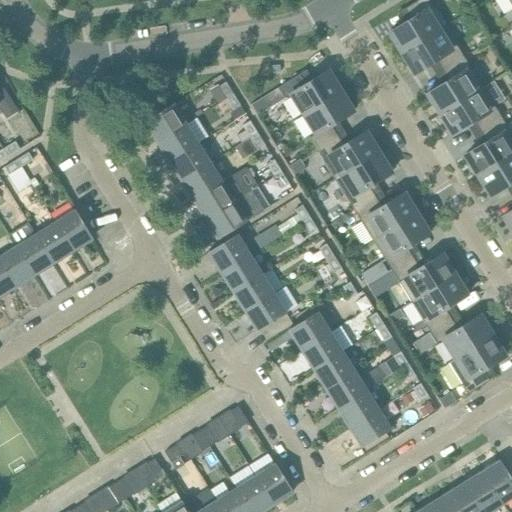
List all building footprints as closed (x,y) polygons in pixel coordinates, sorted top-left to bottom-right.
[(418,0),(404,9),(410,19),(388,33),(401,53),(438,30),(437,30),(426,11),(432,7),(427,0),(418,0)] [(442,70),(463,57),(443,26),(437,30),(438,30),(401,53),(413,74),(435,60),(442,70)] [(439,114),(482,88),(463,57),(442,70),(448,80),(426,94),(439,114)] [(298,75),(277,88),(284,99),(290,95),(302,114),(339,91),(327,71),(305,85),(298,75)] [(226,82),(218,87),(225,99),(233,94),(226,82)] [(0,107),(6,117),(17,110),(3,88),(0,89),(0,107)] [(480,131),(501,118),(482,88),(439,114),(451,135),(473,121),(480,131)] [(339,91),(302,114),(315,134),(308,138),(315,149),(336,136),(330,125),(352,112),(339,91)] [(250,104),(256,114),(275,103),(269,93),(250,104)] [(233,94),(225,99),(233,111),(241,107),(233,94)] [(144,120),(157,141),(186,124),(173,103),(146,120),(146,119),(144,120)] [(477,176),(511,153),(511,135),(501,118),(480,131),(486,142),(464,155),(477,176)] [(250,121),(242,125),(249,137),(257,133),(250,121)] [(157,141),(169,161),(198,143),(186,124),(157,141)] [(336,136),(315,149),(334,179),(377,153),(365,132),(343,146),(336,136)] [(257,133),(249,137),(257,150),(265,145),(257,133)] [(15,141),(3,149),(8,156),(20,149),(15,141)] [(169,161),(181,180),(210,162),(198,143),(169,161)] [(28,152),(15,160),(19,168),(33,160),(28,152)] [(377,153),(334,179),(353,210),(374,197),(368,187),(390,173),(377,153)] [(511,183),(511,153),(477,176),(489,196),(511,182),(511,183)] [(274,159),(266,164),(273,176),(281,171),(274,159)] [(15,160),(3,168),(8,175),(19,192),(30,185),(19,168),(15,160)] [(193,199),(222,181),(210,162),(181,180),(193,199)] [(281,171),(273,176),(281,189),(289,184),(281,171)] [(193,199),(205,219),(234,201),(222,181),(193,199)] [(234,201),(205,219),(218,239),(218,240),(220,239),(219,238),(246,221),(260,212),(248,192),(234,201)] [(374,197),(353,210),(372,241),(415,214),(403,193),(381,207),(374,197)] [(302,205),(294,210),(302,222),(310,217),(302,205)] [(73,209),(53,222),(70,249),(91,236),(90,234),(89,235),(73,209)] [(511,232),(511,210),(502,216),(511,232)] [(372,241),(391,271),(412,258),(406,248),(428,234),(415,214),(372,241)] [(310,217),(302,222),(309,234),(317,230),(310,217)] [(70,249),(53,222),(34,234),(51,262),(70,249)] [(34,234),(14,246),(32,274),(51,262),(34,234)] [(208,251),(221,272),(249,254),(237,234),(210,251),(209,250),(208,251)] [(326,244),(318,248),(326,261),(334,256),(326,244)] [(32,274),(14,246),(0,255),(0,266),(13,286),(32,274)] [(221,272),(233,291),(261,274),(249,254),(221,272)] [(410,302),(453,275),(441,254),(419,268),(412,258),(391,271),(410,302)] [(334,256),(326,261),(333,273),(341,268),(334,256)] [(0,266),(0,294),(13,286),(0,266)] [(233,291),(245,310),(273,293),(261,274),(233,291)] [(453,275),(410,302),(411,302),(417,298),(429,317),(422,321),(429,332),(451,319),(444,309),(466,295),(453,275)] [(350,282),(342,287),(349,299),(357,294),(350,282)] [(273,293),(245,310),(257,331),(258,332),(259,331),(259,330),(285,313),(296,307),(284,287),(273,293)] [(317,312),(289,329),(288,329),(301,349),(329,332),(317,312)] [(384,325),(376,312),(368,317),(376,330),(384,325)] [(451,319),(429,332),(438,346),(444,342),(454,358),(448,362),(448,363),(491,336),(479,316),(457,329),(451,319)] [(329,332),(301,349),(313,369),(341,352),(352,345),(340,325),(329,332)] [(376,330),(383,342),(391,337),(384,325),(376,330)] [(491,336),(448,363),(467,393),(488,380),(482,370),(504,356),(491,336)] [(325,388),(353,371),(341,352),(313,369),(325,388)] [(408,364),(400,352),(392,356),(400,369),(408,364)] [(390,358),(378,365),(385,375),(397,368),(390,358)] [(415,376),(408,364),(400,369),(408,381),(415,376)] [(379,367),(366,374),(373,385),(385,378),(379,367)] [(365,390),(353,371),(325,388),(337,408),(365,390)] [(428,396),(420,383),(412,388),(420,401),(428,396)] [(377,410),(365,390),(337,408),(349,427),(377,410)] [(450,393),(438,400),(443,407),(444,409),(455,402),(450,393)] [(238,406),(230,411),(241,427),(248,423),(238,406)] [(390,430),(377,410),(349,427),(362,448),(364,447),(364,446),(390,430)] [(206,426),(198,431),(208,448),(216,443),(206,426)] [(198,431),(192,435),(202,452),(208,448),(198,431)] [(176,445),(164,452),(170,463),(179,458),(182,456),(176,446),(176,445)] [(170,463),(174,470),(175,471),(184,465),(179,458),(170,463)] [(154,459),(147,463),(157,479),(164,475),(154,459)] [(511,482),(500,463),(501,463),(500,461),(482,472),(502,505),(511,498),(511,482)] [(291,490),(274,464),(254,477),(271,505),(293,491),(292,490),(291,490)] [(466,482),(483,511),(490,511),(502,505),(482,472),(466,482)] [(259,511),(271,505),(254,477),(234,489),(248,511),(259,511)] [(122,478),(115,483),(125,499),(133,495),(122,478)] [(449,493),(461,511),(483,511),(466,482),(449,493)] [(115,483),(108,487),(118,504),(125,499),(115,483)] [(248,511),(234,489),(215,501),(222,511),(248,511)] [(433,503),(438,511),(461,511),(449,493),(433,503)] [(222,511),(215,501),(197,511),(222,511)] [(89,511),(84,502),(76,507),(79,511),(89,511)] [(187,511),(181,502),(164,511),(187,511)] [(418,511),(438,511),(433,503),(418,511)]
